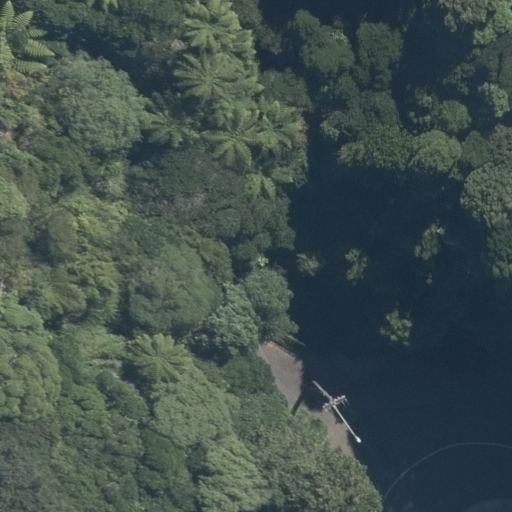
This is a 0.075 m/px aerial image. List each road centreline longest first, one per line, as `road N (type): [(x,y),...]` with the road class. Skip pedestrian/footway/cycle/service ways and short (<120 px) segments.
road 1 (unknown): [(409,464),(377,249),(417,0)]
road 2 (tertiary): [(381,511),(409,464),(439,446),(473,440),(511,448)]
